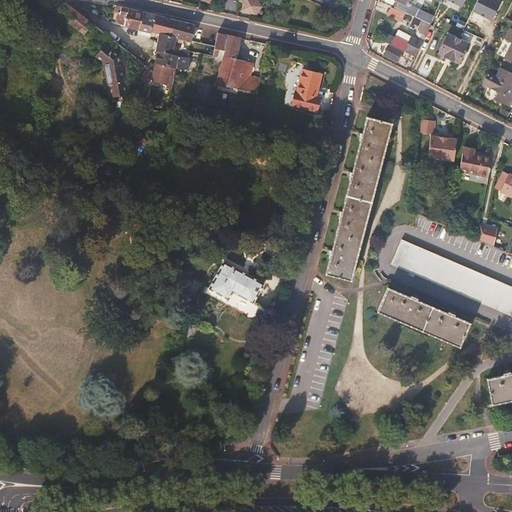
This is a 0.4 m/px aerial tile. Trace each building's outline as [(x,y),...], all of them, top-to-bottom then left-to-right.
[(94,23),(81,14),(62,0),(41,0),(38,4),(56,16),(58,14),(86,34),(94,24),(94,23)] [(409,5),(411,0),(396,0),(399,1),(396,8),(405,12),(423,21),(431,25),(432,21),(434,17),(409,5)] [(468,0),(447,0),(465,9),(468,0)] [(503,1),(501,0),(476,0),(471,10),(493,21),(503,1)] [(396,8),(392,6),(387,16),(400,22),(405,12),(396,8)] [(141,30),(145,12),(123,7),(121,13),(119,13),(116,23),(130,27),(141,30)] [(153,33),(156,19),(148,17),(149,13),(145,12),(141,30),(152,34),(153,33)] [(172,37),(177,20),(157,15),(156,19),(153,33),(160,34),(172,37)] [(193,42),(196,28),(197,25),(177,20),(172,37),(178,39),(187,41),(193,42)] [(423,21),(418,32),(422,34),(426,36),(431,25),(423,21)] [(215,47),(218,33),(204,30),(201,44),(215,47)] [(394,37),(385,55),(397,61),(400,56),(402,57),(405,50),(416,56),(426,36),(422,34),(419,41),(411,37),(398,30),(395,37),(394,37)] [(225,51),(229,35),(218,33),(215,47),(215,48),(225,51)] [(175,52),(178,39),(172,37),(160,34),(157,51),(158,51),(174,55),(175,52)] [(237,59),(241,38),(229,35),(225,51),(217,84),(239,89),(243,74),(246,60),(237,59)] [(467,43),(449,35),(440,54),(459,62),(467,43)] [(125,59),(106,45),(95,59),(104,66),(111,99),(132,94),(125,59)] [(189,69),(191,57),(191,51),(175,52),(174,55),(158,51),(156,63),(177,68),(189,69)] [(251,76),(254,62),(246,60),(243,74),(251,76)] [(176,77),(177,68),(156,63),(154,71),(149,67),(141,81),(145,83),(147,84),(151,78),(168,85),(170,76),(176,77)] [(511,94),(511,73),(500,67),(496,75),(489,71),(482,84),(498,92),(495,99),(509,106),(511,100),(511,96),(511,94)] [(319,114),(323,98),(318,96),(320,88),(323,75),(303,70),(298,92),(297,92),(293,108),(319,114)] [(259,93),(262,78),(251,76),(243,74),(239,89),(259,93)] [(149,99),(152,90),(144,87),(140,102),(155,106),(156,101),(149,99)] [(234,110),(237,96),(216,92),(214,98),(227,101),(225,108),(234,110)] [(189,114),(191,100),(179,97),(175,110),(189,114)] [(231,123),(233,115),(211,109),(209,118),(231,123)] [(351,281),(391,124),(382,122),(367,118),(363,133),(360,133),(358,140),(361,141),(353,172),(350,172),(348,180),(350,181),(342,212),(340,211),(338,219),(340,220),(332,251),(329,250),(327,257),(330,258),(326,274),(351,281)] [(419,121),(419,135),(433,136),(434,123),(419,121)] [(453,162),(455,141),(446,140),(439,139),(430,138),(428,138),(426,159),(427,160),(437,161),(444,161),(453,162)] [(488,179),(492,159),(483,157),(474,156),(475,153),(475,151),(464,148),(459,173),(488,179)] [(493,189),(501,193),(510,176),(497,169),(493,189)] [(511,197),(511,176),(510,176),(501,193),(511,197)] [(497,230),(479,225),(476,240),(483,243),(488,246),(493,248),(497,230)] [(511,287),(402,240),(391,265),(511,317),(511,287)] [(254,304),(265,283),(225,261),(209,289),(229,300),(234,293),(254,304)] [(378,312),(460,347),(470,324),(453,316),(454,314),(449,312),(448,314),(417,301),(418,299),(411,296),(410,298),(388,288),(378,312)] [(248,315),(254,304),(234,293),(229,300),(209,289),(207,293),(248,315)] [(511,373),(511,374),(511,372),(503,373),(504,376),(488,379),(493,404),(509,401),(511,399),(511,373)]
